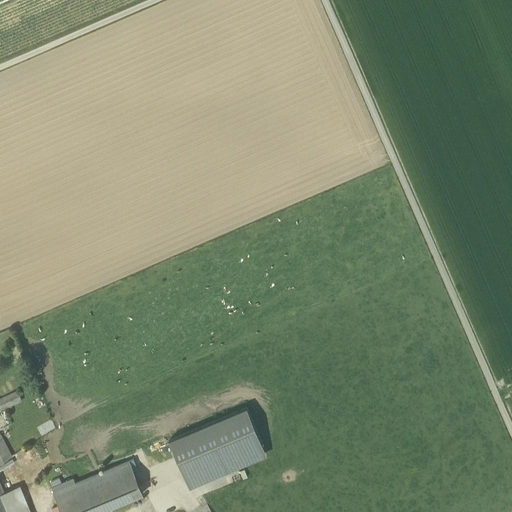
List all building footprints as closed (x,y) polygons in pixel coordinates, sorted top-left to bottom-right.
[(17,389),(0,397),(0,409),(0,410),(22,399),(17,389)] [(169,439),(184,476),(262,444),(247,407),(169,439)] [(0,433),(0,463),(11,457),(0,433)] [(58,454),(71,484),(95,473),(83,444),(58,454)] [(267,455),(262,444),(184,476),(189,487),(267,455)] [(95,473),(75,482),(77,486),(56,494),(63,511),(96,511),(142,493),(129,460),(95,473)] [(50,481),(52,486),(61,482),(59,477),(50,481)] [(52,486),(56,494),(77,486),(75,482),(73,478),(61,482),(52,486)] [(12,511),(3,491),(0,483),(0,511),(12,511)] [(30,511),(20,485),(3,491),(12,511),(30,511)]
